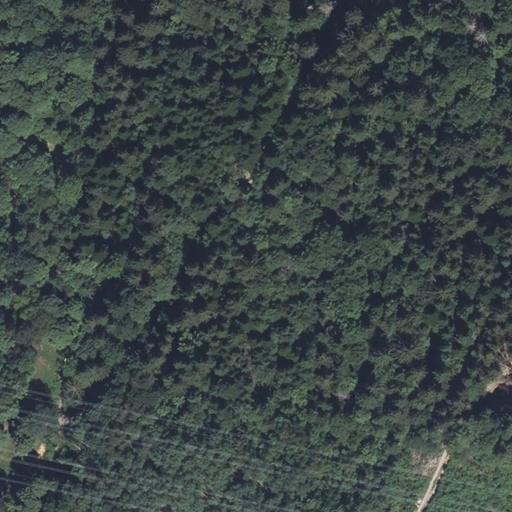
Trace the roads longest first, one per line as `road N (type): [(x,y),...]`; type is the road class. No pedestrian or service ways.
road 1 (track): [(421,0),(315,73),(243,165),(121,375),(62,418),(25,219),(17,197),(0,188)]
road 2 (track): [(95,0),(93,86),(80,137),(90,195),(42,511)]
road 3 (track): [(511,368),(463,430),(420,511)]
